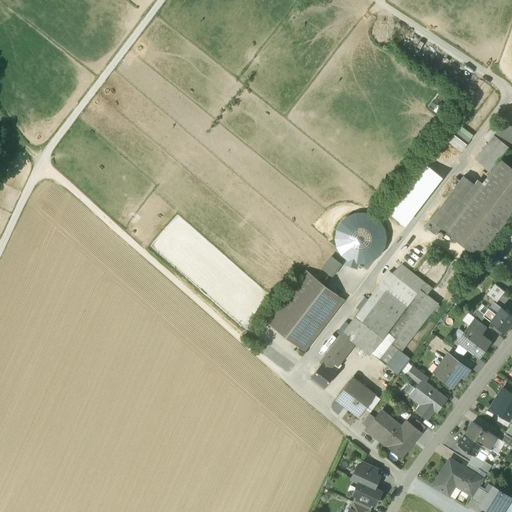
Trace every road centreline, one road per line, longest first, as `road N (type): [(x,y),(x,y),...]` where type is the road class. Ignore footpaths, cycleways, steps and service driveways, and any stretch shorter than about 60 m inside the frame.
road 1 (track): [(42,161),(253,347)]
road 2 (residential): [(405,483),(253,347)]
road 3 (track): [(42,161),(160,0)]
road 4 (residential): [(511,341),(405,483)]
road 5 (track): [(511,93),(388,8)]
